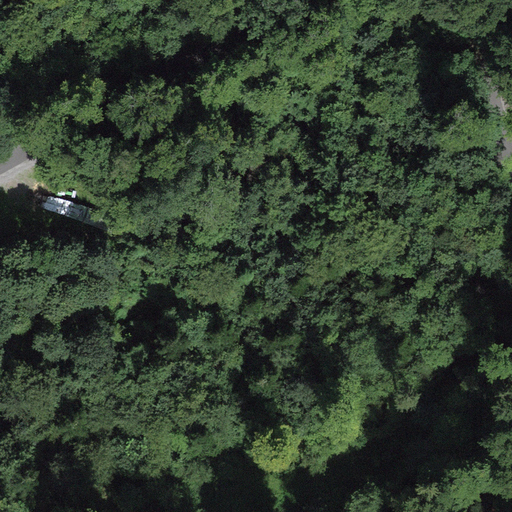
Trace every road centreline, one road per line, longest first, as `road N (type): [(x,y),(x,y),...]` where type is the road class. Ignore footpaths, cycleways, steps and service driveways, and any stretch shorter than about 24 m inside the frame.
road 1 (unclassified): [(0,193),(67,172),(226,63),(337,0)]
road 2 (track): [(511,316),(479,320),(386,422),(237,475),(237,511)]
